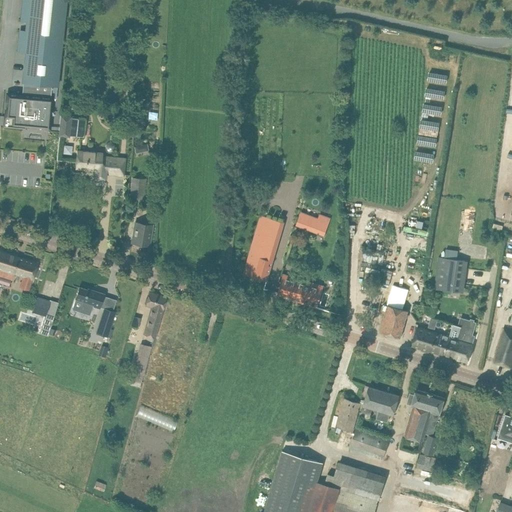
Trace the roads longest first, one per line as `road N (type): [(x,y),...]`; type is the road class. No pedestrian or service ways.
road 1 (secondary): [(511,390),(0,226)]
road 2 (unknown): [(403,355),(411,316),(403,274),(407,223)]
